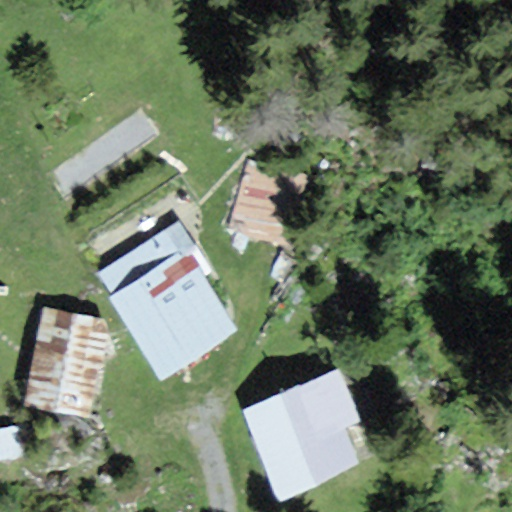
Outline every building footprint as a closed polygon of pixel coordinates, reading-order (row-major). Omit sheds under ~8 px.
[(315,177),(249,162),(234,226),(300,241),(315,177)] [(235,328),(175,231),(103,275),(163,372),(235,328)] [(105,322),(45,310),(27,403),(86,415),(105,322)] [(338,375),(252,412),(284,487),(360,454),(347,424),(358,419),(338,375)] [(16,428),(0,430),(0,455),(20,453),(16,428)]
